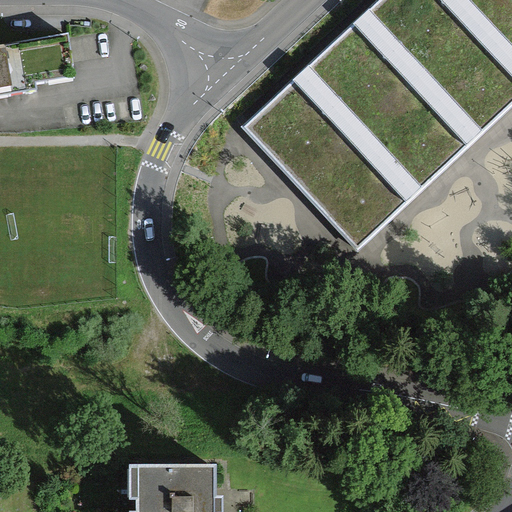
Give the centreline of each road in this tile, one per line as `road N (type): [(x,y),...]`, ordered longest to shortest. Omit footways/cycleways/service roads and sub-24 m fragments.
road 1 (residential): [(235,65),(174,128),(147,195),(151,264),(189,328),(267,377),(418,398),(511,424)]
road 2 (residential): [(235,65),(116,0)]
